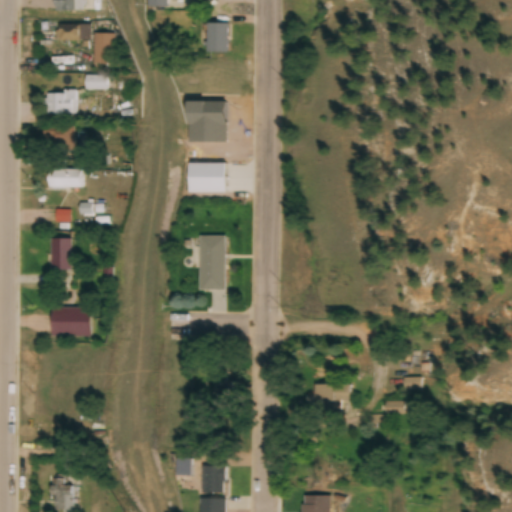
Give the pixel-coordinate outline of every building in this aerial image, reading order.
[(83,13),(83,0),(61,0),(61,13),(83,13)] [(168,0),(148,0),(148,8),(168,8),(168,0)] [(208,53),(228,53),(228,25),(208,25),(208,53)] [(81,26),(56,26),(56,42),(81,42),(81,26)] [(116,65),(116,35),(94,35),(94,65),(116,65)] [(107,90),(107,77),(86,77),(86,90),(107,90)] [(47,93),(47,115),(77,115),(77,93),(47,93)] [(75,127),(44,127),(44,151),(75,151),(75,127)] [(225,165),(190,165),(190,194),(225,194),(225,165)] [(49,171),(49,190),(83,190),(83,171),(49,171)] [(200,292),(225,292),(225,237),(200,237),(200,292)] [(71,240),(52,240),(51,271),(71,271),(71,240)] [(315,386),(315,409),(341,409),(341,386),(315,386)] [(406,417),(406,404),(385,404),(385,417),(406,417)] [(300,444),(316,444),(316,434),(300,434),(300,444)] [(176,477),(190,477),(190,460),(176,460),(176,477)] [(201,495),(225,495),(225,468),(201,468),(201,495)] [(53,511),(77,511),(77,488),(63,488),(63,480),(53,480),(53,511)] [(328,511),(329,494),(302,494),(301,511),(328,511)] [(200,511),(226,511),(226,500),(201,500),(200,511)]
